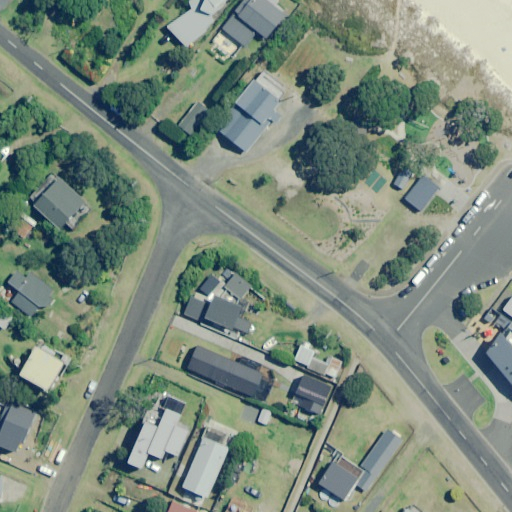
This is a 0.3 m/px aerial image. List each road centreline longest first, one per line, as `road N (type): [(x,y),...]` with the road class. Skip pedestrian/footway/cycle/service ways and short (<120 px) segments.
road 1 (tertiary): [(511,497),(386,340),(194,191)]
road 2 (residential): [(53,511),(194,191)]
road 3 (tertiary): [(194,191),(0,31)]
